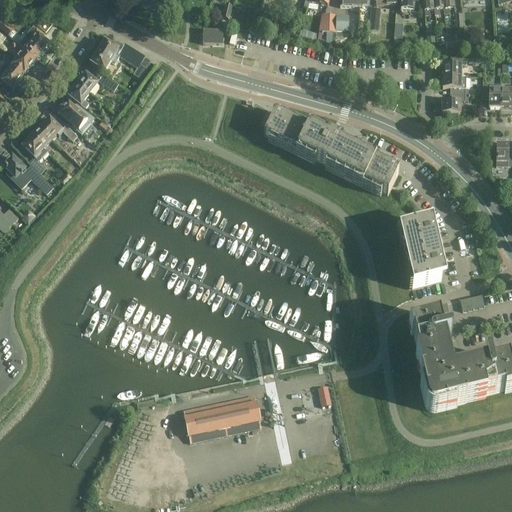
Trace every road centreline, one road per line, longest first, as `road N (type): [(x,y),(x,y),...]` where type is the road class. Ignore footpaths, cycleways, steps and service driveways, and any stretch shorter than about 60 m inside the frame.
road 1 (tertiary): [(176,57),(383,123),(434,154)]
road 2 (unclassified): [(280,388),(364,372),(383,350),(393,316),(447,296)]
road 3 (residential): [(0,138),(65,63),(93,14)]
road 4 (tertiary): [(434,154),(481,200),(511,251)]
